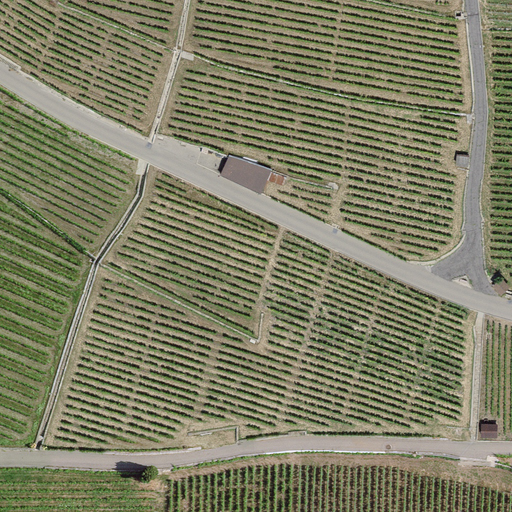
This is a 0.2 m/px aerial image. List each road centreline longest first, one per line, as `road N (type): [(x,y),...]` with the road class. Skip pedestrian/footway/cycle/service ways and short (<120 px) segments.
road 1 (unclassified): [(511,314),(423,286),(147,155),(0,74)]
road 2 (track): [(0,463),(170,464),(305,449),(511,454)]
road 3 (track): [(460,299),(477,234),(486,113),(475,0)]
